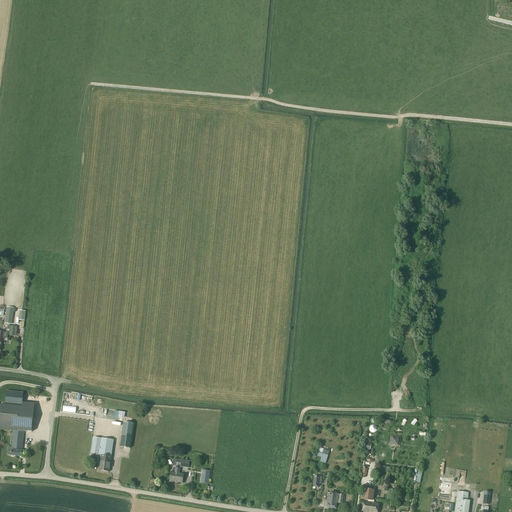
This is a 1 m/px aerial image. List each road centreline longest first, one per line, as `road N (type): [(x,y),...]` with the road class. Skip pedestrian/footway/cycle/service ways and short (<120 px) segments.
road 1 (unclassified): [(267,511),(47,479)]
road 2 (unknown): [(405,389),(394,408),(303,411),(284,511)]
road 3 (unclassified): [(47,479),(55,382),(0,373)]
